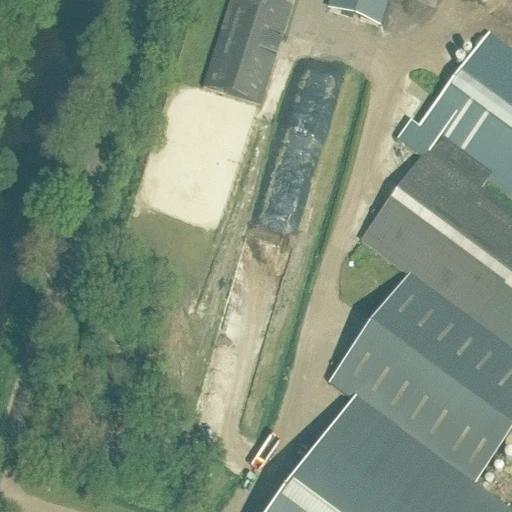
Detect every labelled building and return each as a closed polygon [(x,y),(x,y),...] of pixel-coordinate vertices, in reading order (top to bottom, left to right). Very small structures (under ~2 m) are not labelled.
[(264,110),(297,0),(232,0),(204,92),(264,110)] [(333,0),(330,12),(330,13),(337,15),(369,25),(378,28),(384,8),(386,0),(333,0)] [(511,53),(490,37),(419,132),(411,127),(397,146),(421,163),(359,246),(406,281),(511,359),(511,53)] [(266,136),(235,260),(249,264),(248,270),(276,277),(315,119),(300,115),(293,143),(266,136)] [(326,390),(350,408),(469,496),(511,438),(511,359),(406,281),(326,390)] [(140,307),(148,304),(144,294),(137,297),(140,307)] [(490,511),(469,496),(350,408),(272,511),(490,511)]
